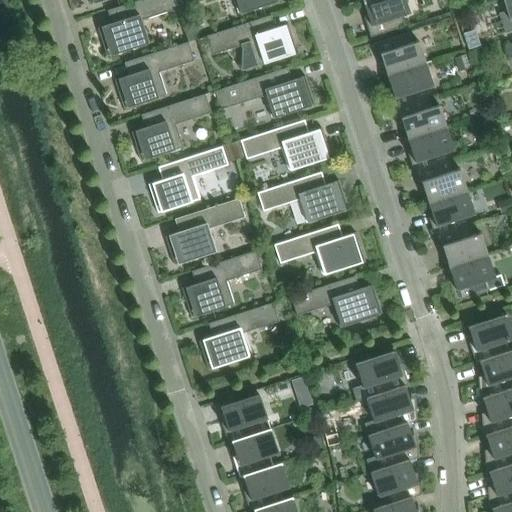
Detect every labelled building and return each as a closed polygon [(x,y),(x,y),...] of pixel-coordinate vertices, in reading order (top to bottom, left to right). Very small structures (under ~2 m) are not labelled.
[(111,24),(98,28),(107,57),(149,43),(142,20),(177,9),(174,0),(141,0),(107,11),(111,24)] [(185,0),(187,6),(204,0),(233,0),(238,14),(280,1),(280,0),(185,0)] [(409,13),(404,0),(374,0),(363,4),(370,24),(366,25),(370,37),(405,26),(401,16),(409,13)] [(511,0),(502,0),(506,11),(498,14),(505,34),(511,31),(511,0)] [(270,16),(206,37),(199,39),(204,54),(211,52),(212,55),(248,44),(255,67),(297,53),(288,24),(274,28),(270,16)] [(380,56),(387,76),(425,64),(418,41),(410,44),(407,33),(373,45),(377,57),(380,56)] [(128,76),(114,80),(124,109),(166,95),(159,73),(194,61),(188,43),(124,63),(128,76)] [(466,55),(454,59),(458,72),(470,68),(466,55)] [(425,64),(387,76),(393,97),(390,98),(393,109),(428,98),(425,89),(433,86),(425,64)] [(287,68),(223,89),(215,91),(221,110),(265,96),(272,119),(314,105),(305,76),(291,81),(287,68)] [(141,115),(145,128),(131,132),(141,161),(182,148),(175,125),(211,113),(205,94),(141,115)] [(401,120),(407,140),(446,128),(439,105),(431,108),(428,98),(393,109),(397,121),(401,120)] [(482,106),(473,109),(476,119),(486,115),(482,106)] [(322,128),(308,133),(304,120),(240,141),(246,160),(281,148),(289,171),(331,157),(322,128)] [(410,162),(414,173),(448,162),(445,153),(453,150),(446,128),(407,140),(414,161),(410,162)] [(489,133),(480,136),(484,150),(493,147),(489,133)] [(238,142),(231,144),(237,160),(243,157),(238,142)] [(230,145),(223,147),(228,162),(235,160),(230,145)] [(158,167),(162,180),(148,184),(157,213),(200,200),(192,177),(228,165),(222,147),(158,167)] [(500,147),(493,149),(496,160),(503,158),(500,147)] [(428,204),(467,191),(459,169),(451,172),(448,162),(414,173),(418,185),(421,184),(428,204)] [(325,185),(321,172),(257,193),(263,212),(298,200),(306,223),(348,209),(339,181),(325,185)] [(435,237),(469,226),(466,216),(474,214),(467,191),(428,204),(434,225),(431,226),(435,237)] [(511,199),(511,198),(498,203),(501,214),(511,210),(511,199)] [(175,220),(179,232),(165,237),(174,265),(216,252),(209,229),(245,217),(239,199),(175,220)] [(355,233),(342,237),(338,225),(274,245),(280,264),(315,252),(322,275),(365,262),(355,233)] [(448,268),(487,255),(480,233),(472,236),(469,226),(435,237),(438,249),(442,248),(448,268)] [(191,272),(195,284),(182,289),(191,318),(233,304),(226,281),(261,270),(255,251),(191,272)] [(495,278),(487,255),(448,268),(455,289),(452,290),(456,302),(490,291),(487,280),(495,278)] [(332,305),(339,327),(382,314),(372,285),(359,289),(355,277),(290,297),(297,316),(332,305)] [(281,301),(274,304),(279,321),(287,319),(281,301)] [(199,341),(208,370),(250,356),(243,333),(278,322),(272,303),(208,324),(212,337),(199,341)] [(471,350),(475,363),(511,351),(511,350),(509,351),(506,341),(511,339),(511,331),(506,314),(468,327),(475,349),(471,350)] [(355,364),(362,388),(353,391),(357,402),(366,399),(408,385),(404,372),(401,373),(393,351),(355,364)] [(479,386),(480,399),(511,388),(511,351),(475,363),(476,364),(479,363),(486,383),(479,386)] [(296,392),(307,389),(303,378),(293,382),(296,392)] [(368,436),(416,420),(416,406),(412,408),(405,387),(408,386),(408,385),(366,399),(373,422),(365,425),(368,436)] [(482,422),(483,436),(511,426),(511,388),(480,399),(480,400),(482,399),(489,420),(482,422)] [(224,430),(228,443),(270,429),(262,431),(259,421),(267,419),(259,394),(220,407),(227,429),(224,430)] [(416,421),(416,420),(368,436),(376,459),(384,457),(387,467),(370,472),(370,473),(418,457),(418,444),(414,445),(407,424),(416,421)] [(485,459),(486,473),(511,464),(511,426),(483,436),(483,437),(485,436),(492,457),(485,459)] [(235,465),(239,477),(281,464),(281,463),(273,466),(270,456),(278,453),(270,429),(228,443),(228,444),(231,443),(238,464),(235,465)] [(320,435),(305,440),(309,453),(324,448),(320,435)] [(333,437),(327,439),(330,447),(336,445),(333,437)] [(372,509),(372,510),(421,494),(420,481),(416,482),(409,461),(418,458),(418,457),(370,473),(378,496),(386,494),(389,504),(372,509)] [(246,499),(250,511),(292,498),(292,497),(284,500),(281,490),(289,487),(281,464),(239,477),(239,478),(242,477),(249,498),(246,499)] [(488,496),(489,510),(511,502),(511,464),(486,473),(486,474),(488,473),(495,494),(488,496)] [(415,511),(411,498),(421,495),(421,494),(372,510),(372,511),(415,511)] [(296,511),(292,498),(250,511),(254,511),(253,511),(296,511)] [(511,511),(511,502),(489,510),(489,511),(492,510),(492,511),(511,511)]
